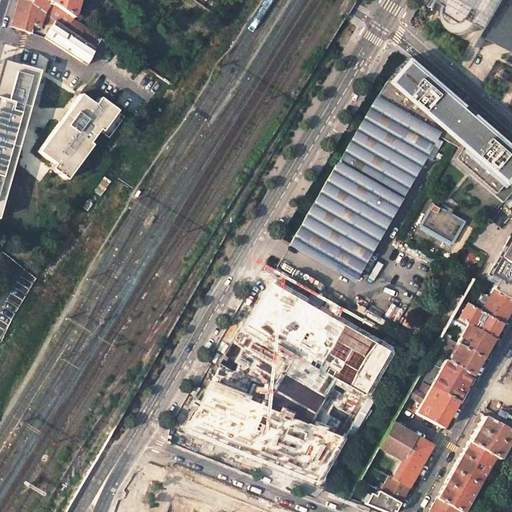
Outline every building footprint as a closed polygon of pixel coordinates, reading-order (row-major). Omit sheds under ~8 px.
[(37,24),(39,18),(48,23),(49,18),(38,10),(28,4),(29,1),(26,0),(17,0),(10,28),(23,32),(25,23),(33,26),(34,23),(37,24)] [(49,18),(94,48),(96,46),(100,37),(72,18),(49,2),(44,0),(26,0),(29,1),(28,4),(38,10),(49,18)] [(77,0),(49,0),(49,2),(72,18),(77,0)] [(511,0),(434,0),(430,7),(430,8),(438,12),(438,15),(439,20),(441,24),(443,27),(447,30),(449,32),(452,33),(456,35),(459,35),(464,35),(469,34),(472,32),(475,30),(480,25),(490,30),(486,36),(511,49),(511,0)] [(94,48),(49,18),(48,23),(44,38),(86,66),(94,48)] [(107,42),(100,37),(96,46),(102,49),(107,42)] [(0,198),(40,66),(3,55),(0,66),(0,198)] [(511,150),(472,115),(470,117),(460,109),(462,106),(421,71),(406,58),(384,83),(375,100),(436,136),(458,148),(451,159),(501,203),(511,190),(511,150)] [(38,154),(55,166),(52,171),(65,181),(115,114),(99,101),(94,108),(80,97),(38,154)] [(291,242),(354,278),(436,136),(375,100),(291,242)] [(419,225),(451,243),(463,223),(431,204),(419,225)] [(511,302),(511,238),(509,237),(488,275),(496,280),(490,290),(491,290),(511,302)] [(24,269),(0,311),(0,330),(32,275),(24,269)] [(466,304),(479,312),(491,290),(490,290),(472,279),(460,301),(466,304)] [(181,432),(229,453),(322,488),(347,438),(314,425),(338,379),(368,396),(394,352),(272,281),(244,328),(293,355),(268,401),(212,380),(181,432)] [(511,302),(491,290),(479,312),(500,324),(511,302)] [(466,304),(457,319),(491,338),(500,324),(479,312),(466,304)] [(441,335),(480,358),(491,338),(457,319),(452,316),(441,335)] [(453,356),(449,363),(471,375),(480,358),(441,335),(435,345),(453,356)] [(433,365),(437,356),(431,353),(426,361),(433,365)] [(436,375),(429,386),(456,401),(471,375),(449,363),(444,360),(436,375)] [(436,375),(422,367),(416,379),(429,386),(436,375)] [(511,375),(506,372),(499,385),(511,392),(511,375)] [(420,403),(414,413),(420,416),(441,428),(456,401),(429,386),(424,395),(420,403)] [(407,395),(420,403),(424,395),(411,388),(407,395)] [(504,406),(492,398),(489,403),(511,417),(511,405),(506,402),(504,406)] [(511,417),(489,403),(481,416),(511,433),(511,434),(511,417)] [(507,465),(511,456),(511,434),(511,433),(481,416),(467,442),(492,456),(496,459),(500,461),(507,465)] [(400,460),(390,477),(407,487),(431,445),(391,423),(377,448),(400,460)] [(481,476),(492,456),(467,442),(451,470),(476,484),(481,476)] [(481,476),(496,484),(507,465),(500,461),(496,459),(492,456),(481,476)] [(459,511),(460,511),(476,484),(451,470),(435,498),(459,511)] [(387,476),(379,491),(398,502),(407,487),(390,477),(387,476)] [(236,511),(241,500),(182,477),(167,511),(236,511)] [(393,511),(398,502),(379,491),(377,490),(373,498),(371,496),(370,498),(366,504),(366,505),(383,511),(391,511),(392,511),(393,511)] [(458,511),(459,511),(435,498),(427,511),(458,511)]
